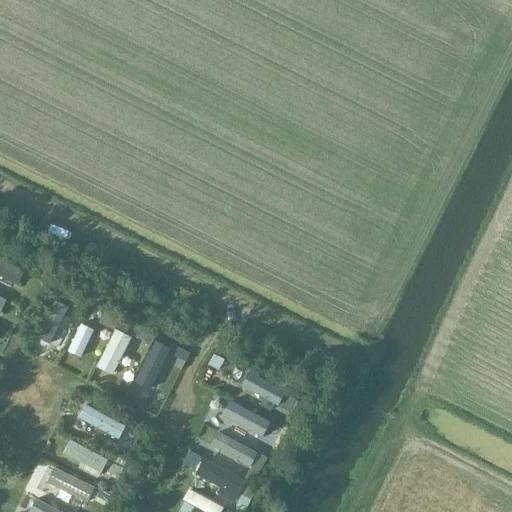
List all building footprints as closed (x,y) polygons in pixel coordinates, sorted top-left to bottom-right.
[(22,270),(0,259),(0,275),(15,283),(22,270)] [(67,306),(53,300),(35,336),(48,343),(67,306)] [(92,329),(79,323),(65,351),(78,357),(92,329)] [(130,336),(114,328),(95,366),(110,374),(130,336)] [(169,348),(150,338),(130,376),(150,386),(169,348)] [(284,390),(247,371),(239,385),(276,405),(284,390)] [(123,424),(85,403),(78,418),(116,438),(123,424)] [(270,424),(231,404),(224,417),(264,437),(270,424)] [(251,449),(217,432),(211,443),(245,461),(251,449)] [(106,458),(68,439),(61,452),(99,471),(106,458)] [(242,478),(202,458),(195,473),(235,493),(242,478)] [(92,487),(52,467),(45,480),(85,500),(92,487)] [(220,511),(223,506),(186,487),(179,499),(204,511),(220,511)] [(61,511),(37,499),(30,511),(61,511)]
